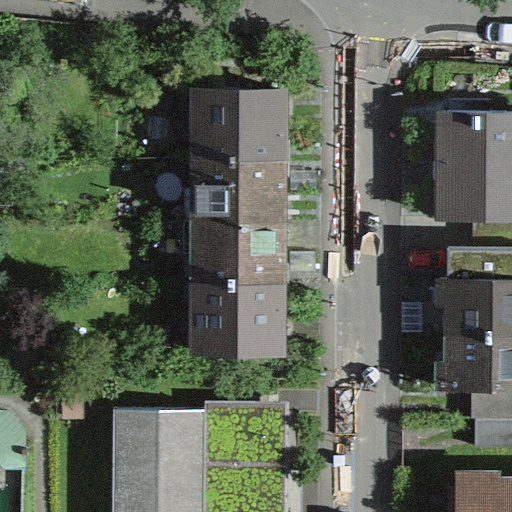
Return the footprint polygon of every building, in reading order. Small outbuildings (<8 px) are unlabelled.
[(185,130),(197,130),(197,155),(282,156),(282,143),(285,143),(285,139),(282,139),(282,113),(282,87),(185,86),(185,130)] [(511,108),(442,108),(441,193),(441,215),(477,215),(477,245),(511,245),(511,108)] [(282,156),(197,155),(197,212),(185,212),(185,217),(197,217),(281,217),(281,202),(282,173),(284,173),(284,169),(282,169),(282,156)] [(197,217),(185,217),(185,227),(197,228),(196,278),(281,279),(281,266),(284,266),(284,262),(281,262),(281,236),(281,217),(197,217)] [(449,330),(511,330),(511,245),(477,245),(448,245),(447,276),(441,275),(441,301),(450,301),(449,322),(449,330)] [(281,279),(196,278),(196,347),(280,348),(280,339),(280,332),(281,296),(284,296),(284,291),(281,291),(281,279)] [(476,415),(511,415),(511,330),(449,330),(449,359),(440,359),(440,371),(440,384),(473,385),(473,415),(476,415)] [(114,405),(113,511),(266,511),(266,507),(267,469),(278,469),(279,408),(114,405)] [(25,451),(28,451),(28,445),(25,445),(25,429),(7,409),(0,408),(0,461),(4,466),(25,466),(25,451)] [(511,415),(476,415),(476,444),(511,444),(511,415)] [(511,511),(511,480),(498,480),(498,475),(459,475),(458,511),(511,511)]
